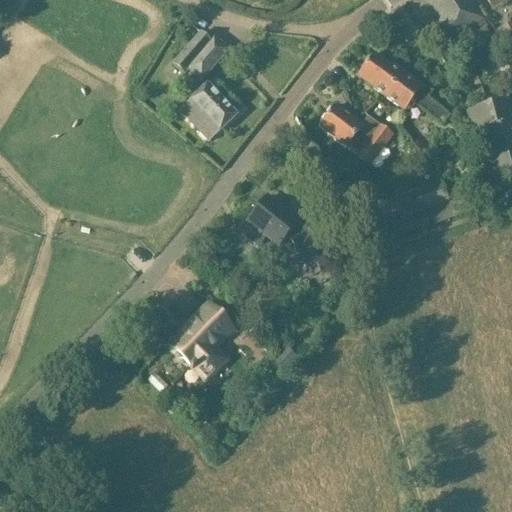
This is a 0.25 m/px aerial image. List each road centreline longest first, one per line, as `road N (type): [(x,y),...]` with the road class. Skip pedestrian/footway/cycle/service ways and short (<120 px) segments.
road 1 (unclassified): [(0,431),(157,273),(342,36)]
road 2 (track): [(422,511),(333,210),(277,120)]
road 3 (unclassified): [(183,0),(251,24),(342,36)]
